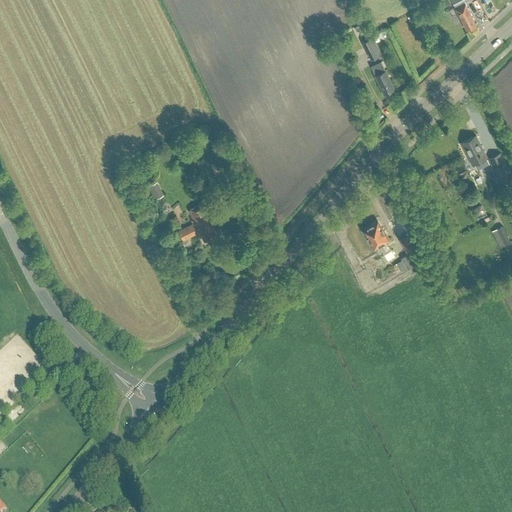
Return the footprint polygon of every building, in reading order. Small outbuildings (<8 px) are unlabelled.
[(466,29),(476,24),(464,1),(455,7),(466,29)] [(365,27),(362,22),(355,26),(357,31),(365,27)] [(362,41),(371,59),(382,54),(373,36),(362,41)] [(383,92),(394,88),(386,70),(385,70),(381,61),(372,65),(376,74),(375,74),(383,92)] [(489,163),(475,135),(460,142),(472,164),(474,163),(478,169),(489,163)] [(504,172),(509,169),(501,152),(488,158),(497,175),(498,175),(502,183),(508,180),(504,172)] [(247,203),(242,192),(224,200),(230,211),(247,203)] [(205,240),(217,234),(211,220),(212,219),(204,203),(190,209),(205,240)] [(385,240),(389,238),(377,220),(363,229),(374,247),(379,244),(388,259),(394,255),(391,250),(391,249),(385,240)] [(180,230),(184,239),(196,234),(191,224),(180,230)] [(409,233),(400,238),(399,238),(406,251),(416,245),(409,233)] [(416,263),(428,256),(422,247),(410,253),(416,263)] [(402,259),(396,262),(396,263),(402,272),(414,265),(407,253),(401,257),(402,259)] [(8,443),(3,448),(7,452),(5,453),(10,457),(17,449),(13,445),(12,446),(8,443)]
